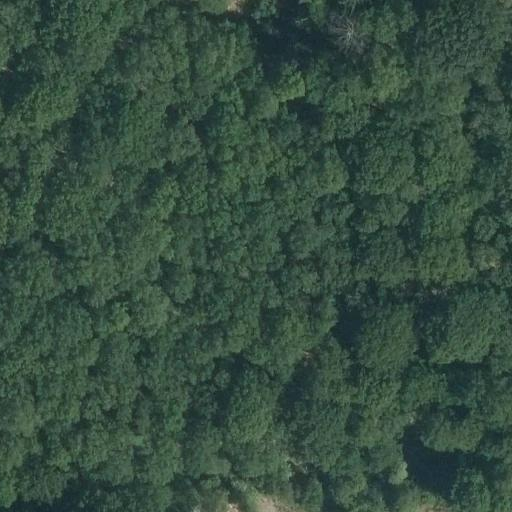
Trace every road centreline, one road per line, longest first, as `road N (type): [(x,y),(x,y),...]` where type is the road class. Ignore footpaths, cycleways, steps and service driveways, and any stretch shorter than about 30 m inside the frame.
road 1 (track): [(511,434),(123,454)]
road 2 (unclassified): [(123,454),(0,412)]
